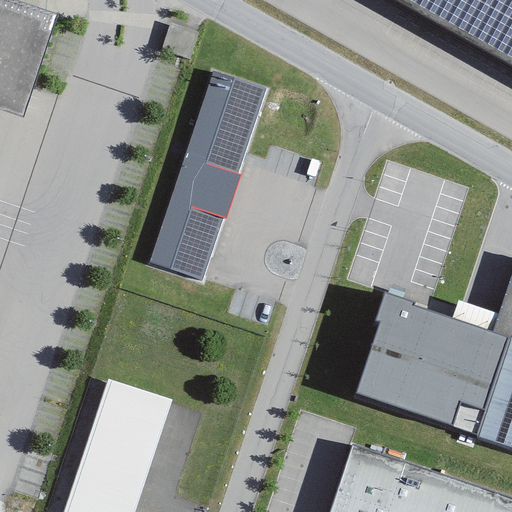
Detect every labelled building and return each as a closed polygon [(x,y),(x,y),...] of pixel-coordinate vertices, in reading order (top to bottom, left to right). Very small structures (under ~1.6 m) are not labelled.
[(0,0),(0,114),(16,120),(50,17),(0,0)] [(511,0),(437,0),(511,42),(511,0)] [(170,22),(164,49),(191,56),(198,29),(170,22)] [(238,188),(263,102),(202,76),(129,279),(196,302),(238,188)] [(485,336),(503,342),(470,440),(511,454),(511,261),(510,261),(485,336)] [(59,511),(131,511),(176,383),(107,365),(52,510),(59,511)] [(511,511),(511,485),(379,440),(352,511),(511,511)]
